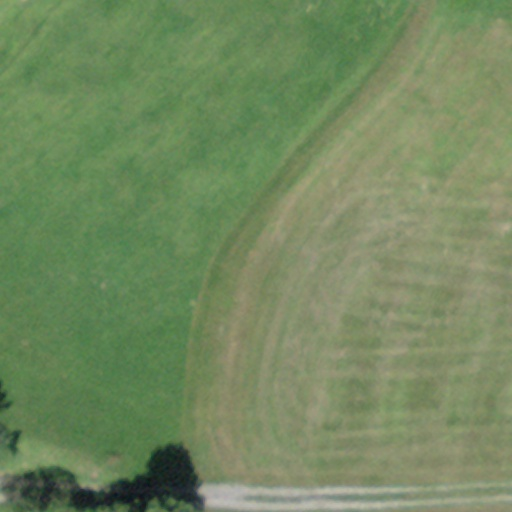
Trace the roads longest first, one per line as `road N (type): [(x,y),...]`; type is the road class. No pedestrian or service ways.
road 1 (track): [(421,0),(238,236),(196,338),(183,487)]
road 2 (track): [(183,487),(511,489)]
